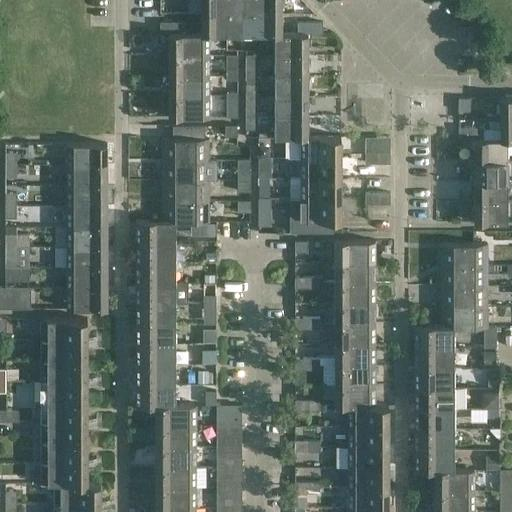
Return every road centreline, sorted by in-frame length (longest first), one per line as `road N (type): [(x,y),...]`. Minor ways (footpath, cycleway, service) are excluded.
road 1 (residential): [(255,511),(254,248),(226,248)]
road 2 (residential): [(398,258),(399,80)]
road 3 (residential): [(120,146),(120,0)]
